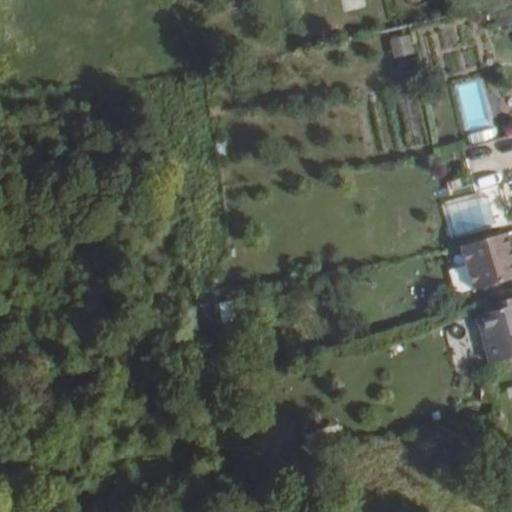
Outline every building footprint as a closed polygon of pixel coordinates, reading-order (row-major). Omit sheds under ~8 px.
[(395,58),(415,54),(411,34),(390,39),(395,58)] [(463,139),(494,135),(486,79),(455,84),(463,139)] [(454,203),(442,207),(452,235),(464,231),(454,203)] [(511,282),(511,248),(508,235),(465,246),(474,292),(511,282)] [(488,314),(511,307),(511,300),(486,306),(488,314)] [(488,366),(511,360),(511,307),(488,314),(479,316),(488,366)]
